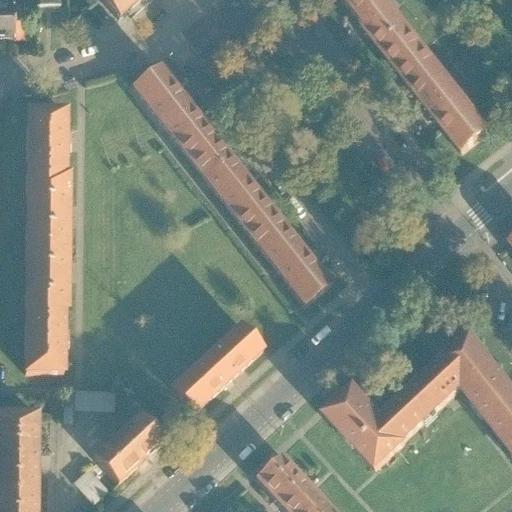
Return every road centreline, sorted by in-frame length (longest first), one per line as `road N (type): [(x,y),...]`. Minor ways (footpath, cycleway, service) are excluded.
road 1 (residential): [(386,302),(162,26)]
road 2 (residential): [(156,511),(386,302)]
road 3 (residential): [(271,0),(458,239)]
road 4 (residential): [(0,78),(82,66),(162,26)]
